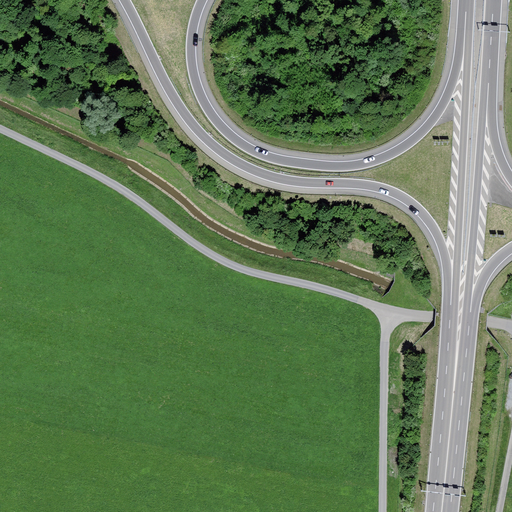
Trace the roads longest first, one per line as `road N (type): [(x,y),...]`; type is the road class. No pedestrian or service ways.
road 1 (motorway): [(466,12),(453,77),(428,124),(389,154),(331,165),(260,153),(217,120),(192,60),(203,0)]
road 2 (motorway): [(123,0),(173,99),(218,150),(279,179),(403,198),(438,238),(451,288)]
road 3 (track): [(386,311),(237,267),(86,169),(0,129)]
road 4 (motorway): [(466,12),(451,288)]
road 5 (motorway): [(469,318),(489,80)]
road 6 (track): [(383,511),(386,311)]
road 7 (motorway): [(451,288),(436,487)]
road 8 (motorway): [(451,490),(469,318)]
